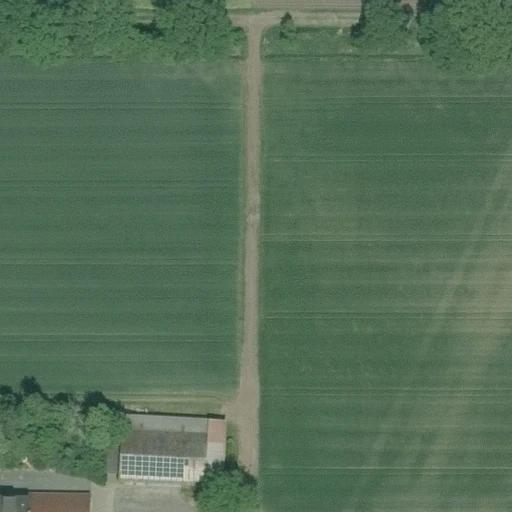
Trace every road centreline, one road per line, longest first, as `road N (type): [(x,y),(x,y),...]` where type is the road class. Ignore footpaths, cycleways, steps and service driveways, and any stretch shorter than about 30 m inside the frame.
road 1 (track): [(511,33),(0,34)]
road 2 (unclassified): [(231,511),(236,33)]
